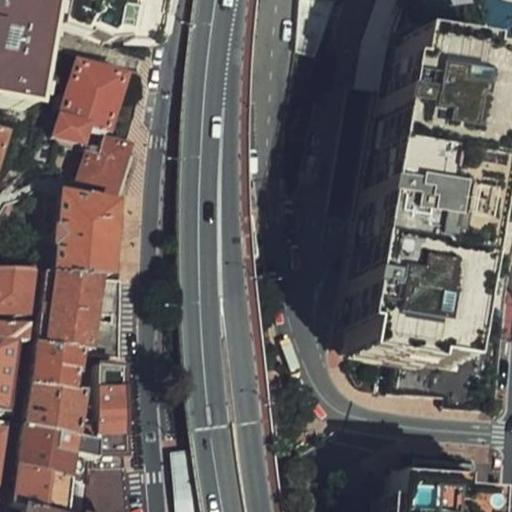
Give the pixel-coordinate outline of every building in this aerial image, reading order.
[(56,8),(18,0),(0,0),(0,110),(31,118),(56,8)] [(143,46),(154,0),(68,0),(63,33),(100,47),(143,46)] [(296,0),(291,59),(313,68),(334,0),(296,0)] [(511,73),(391,52),(334,372),(469,396),(488,289),(511,155),(511,73)] [(129,77),(77,58),(48,145),(82,156),(100,162),(106,143),(129,77)] [(100,162),(82,156),(73,184),(125,196),(137,153),(106,143),(100,162)] [(117,203),(57,196),(52,281),(112,285),(115,245),(117,203)] [(0,321),(26,324),(34,271),(0,271),(0,321)] [(112,285),(52,281),(43,279),(34,352),(79,360),(93,361),(118,363),(120,286),(112,285)] [(0,328),(0,350),(16,351),(27,352),(26,332),(0,328)] [(0,422),(7,424),(16,351),(0,350),(0,422)] [(79,360),(34,352),(28,391),(77,403),(79,360)] [(118,363),(93,361),(95,450),(121,451),(118,363)] [(77,403),(28,391),(20,438),(78,454),(86,407),(77,403)] [(68,511),(78,454),(20,438),(10,511),(68,511)] [(485,511),(487,485),(378,478),(376,511),(485,511)]
